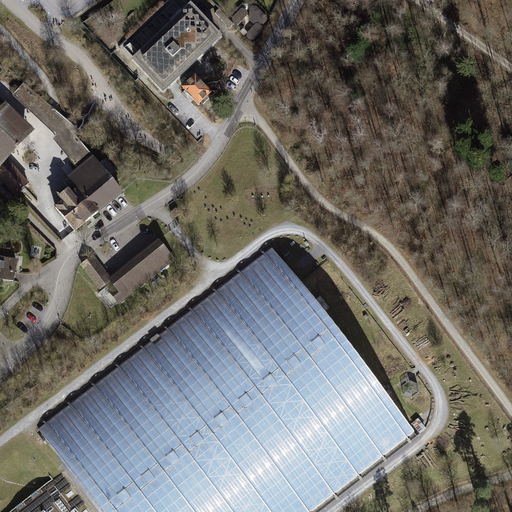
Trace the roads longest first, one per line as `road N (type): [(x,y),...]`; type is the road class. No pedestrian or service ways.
road 1 (track): [(0,440),(268,233),(298,230),(324,245),(421,366),(442,410),(432,434),(329,511)]
road 2 (track): [(511,410),(389,242),(318,198),(237,107)]
road 3 (residential): [(0,373),(55,316),(67,259),(192,176),(257,69)]
